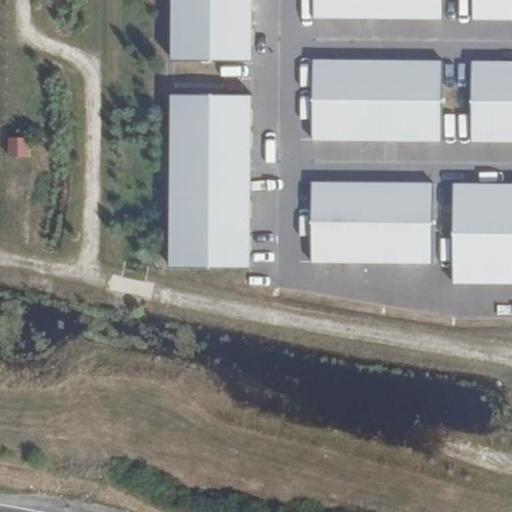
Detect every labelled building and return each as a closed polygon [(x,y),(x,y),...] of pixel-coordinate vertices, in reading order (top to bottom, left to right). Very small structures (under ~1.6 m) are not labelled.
[(254,0),(174,0),(174,63),(254,63),(254,0)] [(441,0),(313,0),(314,19),(442,19),(441,0)] [(511,0),(472,0),(472,20),(511,19),(511,0)] [(444,62),(313,61),(313,88),(313,114),(313,141),(443,141),(444,102),(444,62)] [(511,62),(472,62),(472,103),(471,142),(511,142),(511,62)] [(254,95),(174,94),(172,268),(251,269),(254,95)] [(31,137),(9,137),(9,157),(31,157),(31,137)] [(435,185),(313,184),(312,262),(434,263),(435,185)] [(511,184),(454,185),(454,284),(511,283),(511,184)]
